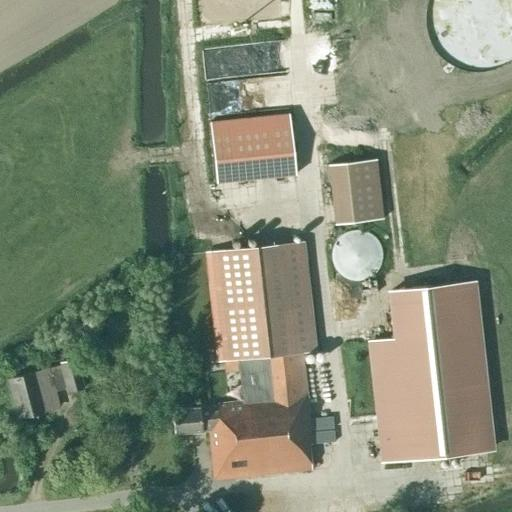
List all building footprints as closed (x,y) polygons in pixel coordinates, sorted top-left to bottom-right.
[(264,63),(284,62),(283,35),(263,35),(264,63)] [(289,115),(209,123),(215,183),(295,175),(289,115)] [(383,229),(381,167),(332,169),(334,231),(383,229)] [(372,236),(370,235),(367,233),(363,232),(360,231),(358,231),(356,231),(354,231),(352,231),(348,233),(344,234),(342,235),(341,236),(339,238),(338,239),(336,241),(335,242),(334,244),(333,247),(332,248),(332,251),(331,254),(331,256),(331,260),(332,261),(332,264),(333,267),(335,270),(337,272),(339,275),(341,277),(344,278),(346,280),(349,281),(351,281),(356,282),(359,282),(361,281),(365,280),(367,280),(370,278),(372,277),(374,275),(376,273),(378,271),(379,268),(380,266),(381,264),(381,261),(382,259),(382,256),(382,254),(381,251),(381,249),(380,246),(378,243),(376,240),(374,238),(372,236)] [(312,445),(301,353),(315,352),(303,241),(209,251),(220,361),(237,360),(241,401),(217,404),(217,406),(171,411),(174,434),(208,431),(213,481),(311,470),(308,445),(312,445)] [(398,343),(372,346),(385,462),(489,451),(472,283),(392,292),(398,343)] [(82,389),(75,360),(59,364),(60,366),(7,380),(17,419),(58,407),(54,392),(66,388),(67,393),(82,389)]
